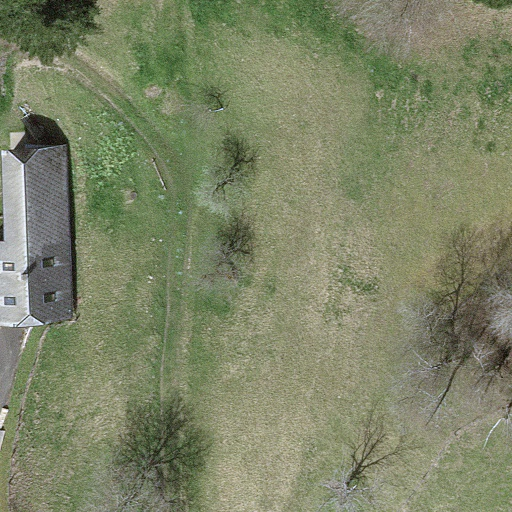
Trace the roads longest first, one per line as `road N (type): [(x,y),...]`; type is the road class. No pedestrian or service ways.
road 1 (track): [(0,73),(28,51),(71,60),(177,151),(169,511)]
road 2 (track): [(177,151),(171,0)]
